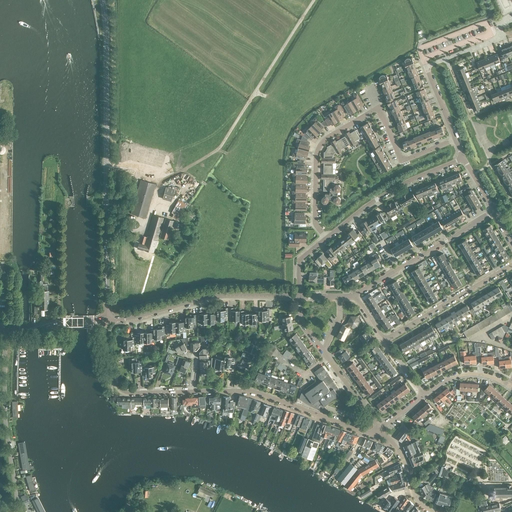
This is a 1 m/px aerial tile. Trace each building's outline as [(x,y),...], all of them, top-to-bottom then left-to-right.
[(509,57),(505,47),(501,49),(502,52),(499,53),(502,61),(505,59),(505,58),(509,57)] [(490,65),(495,63),(492,56),(487,58),(490,65)] [(403,61),(406,67),(414,63),(412,58),(410,58),(409,58),(408,58),(407,58),(406,59),(406,60),(405,60),(403,61)] [(485,67),(490,65),(487,58),(482,60),(485,67)] [(485,67),(482,60),(477,62),(480,69),(485,67)] [(414,64),(414,63),(406,67),(408,72),(416,69),(414,64)] [(465,67),(456,70),(458,75),(465,72),(464,70),(466,69),(465,67)] [(418,75),(416,69),(408,72),(410,78),(418,75)] [(378,78),(380,84),(388,80),(386,75),(384,75),(383,75),(382,75),(381,76),(380,76),(380,77),(378,78)] [(420,80),(418,75),(410,78),(413,83),(421,80),(420,80)] [(460,80),(462,85),(469,83),(467,77),(460,80)] [(389,80),(388,80),(380,84),(381,84),(383,89),(390,86),(388,81),(389,80)] [(418,88),(420,87),(420,88),(422,89),(425,88),(424,87),(421,80),(413,83),(415,89),(418,88)] [(464,91),(471,87),(469,83),(462,85),(464,91)] [(393,92),(390,86),(383,89),(385,95),(393,92)] [(425,88),(422,89),(420,88),(420,87),(418,88),(418,89),(419,91),(416,92),(418,97),(426,94),(427,94),(425,88)] [(466,90),(468,95),(476,92),(473,87),(466,90)] [(510,96),(507,88),(501,91),(504,98),(510,96)] [(391,101),(391,102),(394,101),(393,100),(393,98),(395,97),(393,92),(385,95),(384,95),(387,101),(389,100),(391,101)] [(356,98),(351,101),(356,111),(360,108),(359,107),(363,105),(357,94),(354,96),(356,98)] [(426,94),(418,97),(421,103),(428,100),(426,94)] [(470,100),(472,105),(480,102),(477,97),(470,100)] [(389,100),(387,101),(387,102),(390,109),(391,109),(398,105),(396,100),(394,101),(391,102),(391,101),(389,100)] [(431,105),(428,100),(421,103),(423,108),(431,105)] [(356,111),(351,101),(346,104),(344,101),(341,103),(348,114),(352,112),(352,113),(356,111)] [(337,110),(332,112),(337,122),(341,119),(340,118),(344,116),(338,105),(335,107),(337,110)] [(401,111),(398,105),(391,109),(390,109),(391,109),(393,114),(401,111)] [(433,111),(431,105),(423,108),(425,114),(433,111)] [(403,117),(401,111),(393,114),(395,120),(403,117)] [(425,114),(423,115),(424,117),(426,116),(428,120),(435,117),(433,111),(425,114)] [(337,122),(332,112),(327,115),(328,118),(325,119),(326,120),(324,121),(326,125),(326,126),(329,125),(333,123),(333,124),(337,122)] [(315,122),(311,126),(319,134),(322,131),(321,130),(324,126),(326,125),(324,121),(321,123),(315,117),(313,120),(315,122)] [(405,122),(403,117),(395,120),(397,125),(405,122)] [(361,127),(367,137),(374,133),(368,122),(361,127)] [(408,128),(405,122),(397,125),(400,131),(408,128)] [(319,134),(311,126),(307,130),(305,133),(311,139),(314,136),(315,137),(319,134)] [(441,126),(436,129),(439,136),(445,134),(444,133),(444,132),(444,131),(444,130),(444,129),(443,128),(442,128),(441,126)] [(431,131),(434,138),(439,136),(436,129),(431,131)] [(360,138),(355,130),(350,133),(353,139),(350,141),(351,144),(352,145),(356,143),(355,141),(360,138)] [(346,136),(341,138),(346,147),(351,144),(350,141),(353,139),(350,133),(349,131),(345,134),(346,136)] [(425,133),(429,141),(434,138),(431,131),(425,133)] [(381,143),(374,133),(367,137),(373,148),(381,143)] [(419,135),(423,143),(429,141),(425,133),(419,135)] [(419,135),(414,138),(417,145),(423,143),(419,135)] [(411,148),(408,140),(407,137),(406,138),(405,139),(405,140),(406,141),(402,142),(403,144),(403,145),(403,146),(403,147),(404,148),(405,149),(405,150),(411,148)] [(346,147),(341,138),(336,141),(335,140),(331,142),(332,144),(335,148),(338,146),(341,150),(346,147)] [(414,138),(408,140),(411,148),(417,145),(414,138)] [(297,139),(297,140),(296,142),(299,143),(298,149),(308,151),(310,147),(308,147),(309,142),(297,139)] [(332,144),(327,147),(327,148),(326,150),(333,154),(337,152),(338,154),(342,151),(341,150),(338,146),(335,148),(332,144)] [(138,146),(135,158),(164,166),(167,155),(138,146)] [(369,153),(381,174),(393,167),(381,146),(369,153)] [(308,151),(298,149),(297,154),(293,153),(292,157),(305,160),(306,155),(307,156),(308,151)] [(329,158),(333,158),(333,154),(326,150),(325,152),(324,152),(324,158),(322,158),(322,162),(324,162),(329,163),(329,158)] [(324,168),(333,168),(333,163),(335,163),(335,160),(335,158),(333,158),(329,158),(329,163),(324,162),(324,168)] [(497,167),(499,170),(507,164),(504,159),(495,165),(497,167)] [(296,168),(296,173),(306,173),(306,174),(307,174),(307,169),(306,169),(306,164),(298,164),(293,164),(293,168),(296,168)] [(507,168),(505,166),(499,170),(500,172),(501,175),(511,168),(510,169),(509,167),(507,168)] [(329,174),(333,174),(333,168),(324,168),(324,174),(321,174),(321,179),(323,179),(329,179),(329,174)] [(511,171),(511,168),(501,175),(503,177),(503,176),(504,179),(511,174),(511,172),(511,171)] [(456,172),(454,174),(457,182),(462,180),(459,173),(457,174),(456,172)] [(296,173),(293,173),(293,177),(296,177),(296,182),(306,182),(306,183),(307,183),(307,178),(306,178),(306,174),(306,173),(296,173)] [(323,185),(333,185),(333,179),(335,179),(335,174),(333,174),(329,174),(329,179),(323,179),(323,185)] [(457,182),(454,174),(450,175),(451,176),(449,177),(452,184),(457,182)] [(447,177),(444,178),(448,188),(448,189),(453,187),(449,177),(447,178),(447,177)] [(448,188),(444,178),(440,179),(441,180),(439,181),(442,188),(443,190),(448,188)] [(146,218),(155,184),(141,180),(131,213),(146,218)] [(296,182),(293,182),(293,186),(296,186),(296,191),(306,191),(306,192),(307,192),(307,187),(306,187),(306,183),(306,182),(296,182)] [(432,182),(430,184),(433,192),(438,190),(435,183),(433,184),(432,182)] [(433,192),(430,184),(426,185),(427,186),(425,187),(428,194),(429,197),(434,195),(433,192)] [(339,185),(333,185),(323,185),(323,191),(331,191),(331,192),(333,194),(331,196),(329,194),(325,194),(325,196),(324,196),(322,198),(322,201),(324,203),(327,203),(329,201),(329,200),(334,200),(334,201),(336,203),(339,203),(341,201),(341,199),(339,197),(337,197),(338,191),(339,191),(341,189),(341,187),(339,185)] [(162,198),(171,201),(174,189),(165,186),(162,198)] [(423,187),(420,188),(423,196),(428,194),(425,187),(423,188),(423,187)] [(423,196),(420,188),(416,189),(417,190),(415,191),(418,198),(423,196)] [(468,200),(475,196),(471,189),(462,195),(463,197),(466,196),(468,200)] [(296,191),(293,191),(293,195),(296,195),(296,200),(305,200),(305,201),(307,201),(307,196),(305,196),(306,192),(306,191),(296,191)] [(406,194),(404,195),(410,204),(411,206),(418,202),(413,193),(410,195),(409,193),(407,194),(406,194)] [(402,197),(400,198),(403,203),(400,205),(404,210),(406,214),(408,214),(408,207),(411,206),(410,204),(404,195),(402,196),(402,197)] [(468,200),(471,205),(478,200),(475,196),(468,200)] [(186,204),(179,200),(176,203),(179,205),(177,209),(176,209),(172,217),(178,220),(182,212),(181,212),(186,204)] [(296,200),(293,200),(293,204),(296,204),(296,209),(307,210),(307,205),(305,205),(305,201),(305,200),(296,200)] [(471,205),(474,210),(481,206),(478,200),(471,205)] [(392,202),(389,204),(395,212),(397,211),(398,212),(399,213),(404,210),(400,205),(397,206),(395,201),(392,203),(392,202)] [(395,212),(389,204),(387,205),(388,205),(385,207),(388,212),(386,213),(389,219),(396,215),(395,212)] [(456,211),(460,218),(464,216),(460,209),(456,211)] [(452,214),(456,221),(460,218),(456,211),(452,214)] [(382,214),(381,212),(376,215),(380,222),(381,224),(389,219),(386,213),(385,213),(384,212),(382,214)] [(306,222),(306,217),(305,216),(304,216),(304,213),(295,213),(295,216),(295,220),(294,220),(294,224),(299,224),(299,223),(305,223),(306,222)] [(446,217),(451,224),(456,221),(452,214),(446,217)] [(160,231),(163,218),(154,215),(144,245),(138,243),(137,248),(143,250),(153,252),(159,232),(160,231)] [(380,222),(376,215),(375,215),(376,215),(372,217),(373,218),(372,219),(375,225),(380,222)] [(446,217),(441,220),(446,227),(451,224),(446,217)] [(160,237),(168,240),(168,238),(170,238),(170,236),(169,235),(172,226),(176,227),(178,223),(173,222),(174,221),(165,218),(160,237)] [(375,225),(372,219),(370,220),(369,219),(366,221),(370,228),(375,225)] [(363,227),(360,229),(363,234),(371,230),(370,228),(366,221),(361,224),(363,227)] [(443,228),(439,221),(434,224),(439,231),(443,228)] [(439,231),(434,224),(430,226),(434,234),(439,231)] [(430,226),(425,229),(430,236),(434,234),(430,226)] [(483,230),(487,235),(494,231),(490,226),(483,230)] [(353,229),(349,232),(354,239),(358,236),(360,237),(362,235),(358,230),(356,232),(353,229)] [(430,236),(425,229),(421,231),(425,239),(430,236)] [(425,239),(421,231),(416,234),(421,242),(425,239)] [(497,236),(494,231),(487,235),(490,240),(497,236)] [(354,239),(349,232),(348,233),(346,235),(346,236),(345,237),(351,244),(355,241),(354,239)] [(293,234),(293,240),(289,240),(289,246),(299,246),(299,243),(300,242),(306,242),(306,234),(303,234),(302,233),(300,233),(299,234),(293,234)] [(421,242),(416,234),(412,237),(416,244),(421,242)] [(500,242),(497,236),(490,240),(493,246),(500,242)] [(351,244),(345,237),(344,238),(343,237),(340,240),(345,246),(349,243),(351,245),(351,244)] [(413,246),(409,238),(404,241),(409,248),(413,246)] [(345,246),(340,240),(337,243),(336,244),(342,252),(347,248),(345,246)] [(466,240),(459,244),(463,251),(470,246),(473,245),(472,243),(469,245),(466,240)] [(409,248),(404,241),(400,244),(404,251),(409,248)] [(503,247),(500,242),(493,246),(496,251),(503,247)] [(341,250),(336,244),(335,245),(334,245),(331,247),(336,253),(341,250)] [(404,251),(400,244),(395,246),(400,254),(404,251)] [(400,254),(395,246),(391,249),(395,256),(400,254)] [(472,250),(470,246),(463,251),(466,256),(473,251),(476,250),(475,248),(472,250)] [(329,254),(327,256),(331,261),(338,255),(336,253),(331,247),(326,251),(329,254)] [(506,252),(503,247),(496,251),(499,257),(506,252)] [(473,251),(466,256),(469,261),(476,256),(479,255),(478,253),(475,255),(473,251)] [(510,258),(506,252),(499,257),(502,262),(510,258)] [(371,261),(375,268),(381,265),(379,262),(382,261),(377,253),(376,254),(375,254),(370,257),(372,260),(371,261)] [(437,258),(439,262),(446,257),(443,253),(437,257),(436,256),(433,259),(434,261),(437,258)] [(320,267),(325,263),(329,268),(332,265),(323,254),(317,258),(318,259),(315,261),(320,267)] [(476,256),(469,261),(472,266),(479,262),(482,260),(481,258),(478,260),(476,256)] [(372,260),(370,257),(368,258),(370,262),(367,263),(366,264),(370,271),(375,268),(371,261),(372,260)] [(440,264),(442,267),(449,263),(446,257),(439,262),(436,264),(437,266),(440,264)] [(367,263),(365,260),(363,261),(365,265),(362,266),(361,267),(365,274),(370,271),(366,264),(367,263)] [(479,262),(472,266),(475,271),(482,267),(485,265),(484,264),(481,265),(479,262)] [(362,266),(360,263),(355,266),(357,269),(356,270),(360,277),(365,274),(361,267),(362,266)] [(445,272),(452,268),(449,263),(439,269),(440,271),(443,269),(445,272)] [(419,268),(412,272),(414,276),(422,272),(420,269),(423,267),(422,265),(418,267),(419,268)] [(357,269),(355,266),(353,267),(355,271),(351,272),(350,273),(355,280),(360,277),(356,270),(357,269)] [(484,270),(482,267),(475,271),(477,275),(484,271),(485,272),(488,270),(487,269),(484,270)] [(448,277),(455,273),(452,268),(445,272),(442,274),(443,276),(446,274),(448,277)] [(350,269),(349,270),(347,271),(349,274),(346,276),(343,278),(346,283),(349,282),(350,283),(355,280),(350,273),(351,272),(350,269)] [(324,279),(324,283),(324,284),(327,284),(327,285),(334,285),(334,270),(330,270),(330,277),(324,277),(324,279)] [(426,272),(425,270),(422,272),(414,276),(418,281),(425,277),(423,274),(426,272)] [(317,272),(310,272),(310,276),(309,276),(309,283),(324,283),(324,279),(317,279),(317,272)] [(451,282),(458,278),(455,273),(448,277),(445,279),(446,281),(449,279),(451,282)] [(428,275),(425,277),(418,281),(421,286),(428,282),(426,279),(429,277),(428,275)] [(455,289),(462,285),(458,278),(451,282),(448,284),(449,286),(452,284),(455,289)] [(431,280),(428,282),(421,286),(424,292),(431,287),(429,284),(432,282),(431,280)] [(392,289),(399,285),(397,281),(390,285),(389,284),(386,286),(387,288),(390,286),(392,289)] [(395,294),(402,290),(399,285),(392,289),(389,291),(390,293),(393,291),(395,294)] [(434,285),(431,287),(424,292),(427,297),(434,293),(432,289),(435,287),(434,285)] [(39,295),(48,295),(48,290),(47,290),(47,287),(40,287),(40,291),(40,295),(39,295)] [(493,290),(497,297),(502,294),(498,287),(493,290)] [(396,296),(398,300),(405,295),(402,290),(395,294),(392,297),(393,299),(396,296)] [(487,293),(492,300),(497,297),(493,290),(487,293)] [(437,291),(434,293),(427,297),(430,303),(438,299),(435,294),(438,293),(437,291)] [(482,296),(486,303),(492,300),(487,293),(482,296)] [(366,299),(369,304),(375,300),(377,299),(380,297),(381,296),(380,294),(373,298),(372,295),(366,299)] [(39,295),(38,295),(38,298),(39,298),(40,303),(40,304),(48,304),(48,303),(48,295),(39,295)] [(401,305),(408,301),(405,295),(398,300),(395,302),(396,304),(399,302),(401,305)] [(477,300),(481,306),(486,303),(482,296),(477,300)] [(377,303),(375,300),(369,304),(373,309),(378,305),(377,303)] [(472,304),(470,305),(474,313),(482,309),(481,306),(477,300),(471,303),(472,304)] [(404,310),(411,306),(408,301),(401,305),(398,307),(399,309),(403,307),(404,310)] [(373,309),(376,314),(383,309),(382,307),(380,308),(378,305),(373,309)] [(467,305),(462,308),(466,315),(467,315),(470,313),(472,317),(475,314),(474,313),(472,310),(470,311),(467,305)] [(408,316),(415,312),(411,306),(404,310),(401,312),(402,314),(406,312),(408,316)] [(228,321),(228,308),(224,308),(224,311),(218,311),(218,321),(228,321)] [(234,308),(230,308),(230,322),(233,322),(233,321),(240,321),(240,312),(240,311),(234,311),(234,308)] [(462,308),(457,311),(461,318),(462,318),(465,316),(467,320),(469,318),(467,315),(466,315),(462,308)] [(265,311),(259,311),(259,312),(260,312),(260,321),(270,321),(270,309),(265,309),(265,311)] [(376,314),(379,319),(385,315),(383,313),(385,312),(383,309),(376,314)] [(218,311),(214,311),(214,314),(208,314),(208,324),(218,324),(218,321),(218,311)] [(451,315),(455,321),(456,321),(459,319),(462,323),(464,321),(462,318),(461,318),(457,311),(451,315)] [(202,312),(198,312),(198,324),(208,324),(208,314),(202,314),(202,312)] [(244,312),(240,312),(240,321),(240,324),(249,324),(250,314),(244,314),(244,312)] [(260,312),(259,312),(256,312),(256,314),(250,314),(249,324),(260,324),(260,321),(260,312)] [(282,318),(284,324),(292,323),(291,316),(287,317),(287,314),(281,315),(281,318),(282,318)] [(192,318),(186,318),(186,320),(186,327),(196,327),(196,315),(192,315),(192,318)] [(393,317),(392,315),(387,318),(385,315),(379,319),(382,324),(397,315),(396,315),(393,317)] [(398,318),(397,315),(382,324),(386,329),(391,326),(390,323),(392,322),(398,318)] [(450,324),(451,324),(454,322),(456,326),(458,324),(456,321),(455,321),(451,315),(446,317),(450,324)] [(351,317),(348,322),(351,327),(358,327),(360,321),(357,316),(351,317)] [(441,320),(445,328),(446,327),(449,325),(451,329),(453,328),(451,324),(450,324),(446,317),(441,320)] [(186,327),(186,320),(182,320),(182,322),(176,322),(176,332),(186,332),(186,327)] [(445,328),(441,320),(436,324),(440,331),(444,328),(446,332),(448,331),(446,327),(445,328)] [(176,332),(176,322),(169,322),(169,325),(166,325),(166,334),(176,334),(176,332)] [(350,328),(351,327),(348,322),(344,325),(343,325),(338,335),(337,336),(337,338),(339,338),(344,340),(350,328)] [(293,329),(292,323),(284,324),(285,331),(293,329)] [(431,326),(427,329),(431,336),(434,334),(436,337),(439,336),(436,333),(431,326)] [(164,339),(164,327),(160,327),(160,329),(154,329),(154,330),(154,339),(155,339),(164,339)] [(422,332),(426,339),(429,337),(431,341),(433,339),(431,336),(427,329),(422,332)] [(155,343),(155,339),(154,339),(154,330),(149,330),(149,333),(144,333),(144,343),(155,343)] [(369,339),(372,337),(367,331),(360,336),(364,342),(362,344),(364,347),(370,343),(368,340),(368,339),(369,339)] [(422,332),(417,335),(421,342),(424,340),(426,344),(428,342),(426,339),(422,332)] [(144,343),(144,333),(138,333),(138,336),(134,336),(134,338),(135,338),(135,344),(144,344),(144,343)] [(289,339),(293,344),(300,339),(296,333),(289,339)] [(502,333),(499,334),(492,339),(500,343),(504,334),(502,333)] [(417,335),(412,338),(416,345),(419,343),(421,347),(423,345),(421,342),(417,335)] [(135,344),(135,338),(131,338),(131,340),(124,340),(124,350),(125,350),(125,351),(125,352),(128,352),(129,352),(129,350),(135,350),(135,344)] [(412,338),(406,341),(410,348),(414,346),(416,350),(418,349),(416,345),(412,338)] [(304,344),(300,339),(293,344),(297,349),(304,344)] [(400,345),(404,352),(408,349),(411,353),(413,352),(410,348),(406,341),(400,345)] [(197,351),(200,347),(200,342),(195,342),(195,343),(190,343),(191,351),(197,351)] [(183,354),(187,351),(187,349),(184,344),(180,346),(176,348),(178,352),(183,354)] [(308,349),(304,344),(297,349),(301,354),(308,349)] [(473,355),(470,356),(470,363),(477,362),(476,356),(479,356),(478,347),(478,344),(475,344),(476,352),(473,352),(473,355)] [(371,349),(375,355),(381,350),(377,345),(371,349)] [(480,347),(478,347),(479,356),(481,355),(482,364),(488,364),(487,353),(484,353),(481,353),(481,347),(480,347)] [(350,356),(346,351),(344,352),(342,348),(336,352),(343,362),(350,356)] [(207,354),(208,354),(208,349),(203,349),(200,352),(200,358),(208,358),(207,354)] [(311,354),(308,349),(301,354),(305,360),(311,354)] [(375,355),(379,360),(385,356),(381,350),(375,355)] [(466,350),(461,351),(461,358),(464,358),(465,363),(470,363),(470,356),(466,356),(466,350)] [(493,352),(487,353),(488,364),(494,363),(493,357),(496,357),(495,351),(492,351),(493,352)] [(248,367),(251,358),(245,356),(246,353),(243,352),(239,364),(248,367)] [(316,360),(311,354),(305,360),(309,365),(308,366),(309,368),(314,365),(312,362),(316,360)] [(379,360),(383,365),(389,361),(385,356),(379,360)] [(458,362),(454,356),(449,358),(453,365),(458,362)] [(236,358),(225,357),(225,360),(224,367),(230,368),(230,370),(234,371),(236,358)] [(453,365),(449,358),(444,361),(448,368),(453,365)] [(139,374),(143,374),(143,366),(143,362),(135,362),(135,359),(130,359),(130,366),(132,366),(133,372),(139,372),(139,374)] [(186,360),(184,359),(179,371),(186,374),(186,372),(191,372),(189,367),(191,362),(186,360)] [(218,369),(224,370),(224,367),(225,360),(215,359),(213,371),(218,371),(218,369)] [(383,365),(387,370),(393,366),(389,361),(383,365)] [(448,368),(444,361),(439,363),(442,370),(448,368)] [(170,364),(168,363),(165,372),(166,373),(166,374),(168,374),(169,374),(172,375),(175,365),(173,365),(174,363),(171,362),(170,364)] [(347,367),(350,371),(357,367),(353,363),(347,367)] [(442,370),(439,363),(433,366),(437,373),(442,370)] [(153,365),(143,366),(143,374),(143,375),(146,375),(146,377),(153,377),(153,373),(155,373),(155,367),(153,367),(153,365)] [(321,381),(322,382),(324,381),(323,379),(329,375),(323,366),(314,372),(321,381)] [(391,376),(397,372),(393,366),(387,370),(391,376)] [(437,373),(433,366),(428,369),(432,376),(437,373)] [(350,371),(353,376),(360,371),(357,367),(350,371)] [(432,376),(428,369),(423,371),(427,379),(432,376)] [(353,376),(357,381),(363,376),(360,371),(353,376)] [(268,385),(272,374),(266,372),(265,375),(262,383),(268,385)] [(256,381),(262,383),(265,375),(259,373),(256,381)] [(278,377),(272,374),(268,385),(274,388),(277,379),(278,377)] [(334,381),(329,375),(323,379),(324,381),(322,382),(321,381),(318,384),(316,381),(304,389),(305,390),(302,393),(301,393),(299,398),(304,402),(310,405),(316,408),(321,410),(324,409),(325,406),(324,406),(329,402),(339,395),(338,395),(341,392),(335,384),(335,385),(333,381),(334,381)] [(357,381),(361,385),(367,381),(363,376),(357,381)] [(284,382),(277,379),(274,388),(281,390),(284,382)] [(361,385),(364,390),(370,386),(367,381),(361,385)] [(290,384),(284,382),(281,390),(282,390),(287,392),(290,384)] [(466,383),(460,382),(460,389),(456,389),(456,394),(460,394),(460,390),(466,391),(466,383)] [(296,386),(290,384),(287,392),(293,394),(296,386)] [(405,394),(410,390),(405,384),(401,387),(405,394)] [(484,390),(489,394),(494,389),(489,385),(484,390)] [(364,390),(368,395),(374,391),(370,386),(364,390)] [(401,397),(405,394),(401,387),(396,391),(401,397)] [(445,390),(443,392),(448,397),(450,400),(456,395),(456,394),(452,390),(450,391),(448,388),(445,390)] [(489,394),(493,398),(498,393),(494,389),(489,394)] [(395,401),(401,397),(396,391),(391,394),(395,401)] [(448,397),(443,392),(439,395),(443,401),(446,399),(450,404),(452,403),(450,400),(448,397)] [(493,398),(497,402),(502,396),(498,393),(493,398)] [(391,404),(395,401),(391,394),(386,398),(391,404)] [(443,401),(439,395),(434,399),(440,407),(442,406),(440,403),(443,401)] [(208,396),(199,397),(200,407),(206,407),(206,404),(208,404),(208,396)] [(230,397),(223,396),(223,412),(233,412),(236,401),(233,401),(233,400),(229,400),(230,397)] [(249,398),(240,396),(238,404),(239,404),(238,406),(245,408),(242,415),(247,416),(250,407),(253,399),(249,398)] [(497,402),(502,406),(507,400),(502,396),(497,402)] [(185,399),(182,399),(182,403),(183,405),(181,405),(180,410),(184,409),(184,407),(186,407),(186,405),(191,404),(191,406),(192,406),(192,397),(185,398),(185,399)] [(131,398),(117,398),(117,404),(123,404),(123,408),(131,408),(131,404),(131,398)] [(131,404),(131,409),(134,409),(136,406),(136,404),(142,405),(142,398),(131,398),(131,404)] [(160,405),(160,398),(152,398),(152,405),(152,406),(159,406),(159,405),(160,405)] [(169,398),(160,398),(160,405),(160,407),(168,407),(168,411),(171,411),(171,407),(168,407),(169,398)] [(386,408),(391,404),(386,398),(381,401),(386,408)] [(261,402),(254,400),(250,411),(255,413),(253,419),(256,420),(258,414),(259,414),(262,405),(260,405),(261,402)] [(502,406),(507,410),(511,405),(507,400),(502,406)] [(386,408),(381,401),(377,404),(382,411),(386,408)] [(257,420),(259,421),(262,414),(268,417),(272,406),(263,403),(257,420)] [(433,408),(428,403),(423,407),(428,413),(433,408)] [(278,409),(274,407),(270,418),(272,419),(271,421),(273,422),(274,420),(278,409)] [(428,413),(423,407),(418,412),(423,417),(428,413)] [(283,410),(278,409),(274,420),(273,423),(279,425),(280,421),(279,421),(283,410)] [(289,412),(285,410),(281,421),(279,426),(283,427),(284,425),(285,422),(287,418),(289,412)] [(296,414),(289,412),(287,418),(285,422),(284,425),(289,427),(288,429),(290,430),(292,424),(290,423),(293,417),(294,418),(296,414)] [(423,417),(418,412),(413,417),(417,422),(423,417)] [(304,417),(298,415),(296,422),(294,421),(293,424),(294,424),(292,429),(295,430),(297,425),(300,426),(304,417)] [(311,419),(304,417),(300,426),(300,427),(307,430),(311,419)] [(325,425),(320,423),(319,424),(318,424),(312,440),(308,439),(302,456),(313,460),(321,436),(325,425)] [(331,426),(326,425),(325,425),(321,436),(320,439),(323,440),(324,437),(327,438),(328,435),(331,426)] [(334,427),(331,426),(328,435),(327,438),(330,439),(328,443),(329,444),(331,440),(336,428),(334,427)] [(410,431),(409,430),(404,426),(396,438),(401,442),(410,431)] [(342,430),(336,428),(331,440),(329,444),(333,445),(336,439),(342,430)] [(347,432),(342,430),(336,439),(339,441),(336,446),(339,447),(338,449),(340,450),(342,446),(340,445),(342,442),(341,442),(343,439),(347,432)] [(352,434),(347,432),(343,439),(347,440),(349,441),(352,434)] [(358,436),(352,434),(349,441),(347,440),(346,442),(348,443),(348,444),(351,445),(351,446),(352,446),(355,444),(356,444),(359,436),(358,436)] [(307,438),(303,437),(297,451),(301,452),(307,438)] [(367,439),(366,439),(362,446),(369,449),(371,446),(373,441),(367,439)] [(412,443),(404,447),(407,456),(416,453),(414,449),(416,448),(418,453),(422,451),(418,440),(414,442),(414,443),(412,443)] [(25,442),(20,443),(23,468),(29,467),(25,442)] [(380,444),(375,442),(373,447),(371,446),(369,449),(376,452),(380,444)] [(380,444),(376,452),(378,453),(378,454),(378,455),(380,454),(380,453),(382,451),(384,446),(380,444)] [(393,452),(388,448),(384,451),(382,453),(388,458),(393,452)] [(480,458),(483,452),(478,449),(477,450),(474,448),(471,453),(473,453),(472,455),(474,456),(471,461),(479,466),(483,460),(480,458)] [(422,452),(409,457),(413,467),(425,462),(423,457),(424,456),(422,452)] [(373,470),(376,468),(377,469),(379,467),(376,462),(378,461),(377,459),(369,463),(373,470)] [(344,485),(357,469),(354,466),(350,463),(337,479),(344,485)] [(369,472),(373,470),(369,464),(362,467),(366,475),(370,473),(369,472)] [(401,466),(400,464),(392,468),(389,469),(390,471),(384,474),(386,478),(394,474),(393,473),(402,470),(401,466)] [(439,476),(442,477),(443,474),(447,475),(448,471),(446,470),(447,465),(443,464),(440,473),(439,476)] [(363,476),(366,475),(362,467),(358,470),(355,474),(361,479),(363,476)] [(405,482),(402,471),(398,472),(399,477),(390,479),(392,486),(392,485),(405,482)] [(429,482),(437,474),(434,471),(426,479),(429,482)] [(358,481),(361,479),(355,474),(350,480),(357,485),(359,482),(358,481)] [(32,476),(26,477),(31,493),(36,491),(32,476)] [(357,485),(350,480),(345,486),(351,491),(353,487),(354,488),(357,485)] [(405,482),(392,485),(394,492),(407,488),(405,482)] [(213,496),(216,492),(201,485),(198,489),(213,496)] [(419,489),(422,493),(423,495),(426,498),(430,491),(429,491),(426,485),(419,489)] [(511,495),(511,488),(511,485),(507,485),(507,487),(494,488),(491,488),(491,490),(490,490),(490,493),(490,495),(494,495),(494,497),(501,497),(508,497),(508,496),(511,495)] [(392,491),(389,486),(378,493),(381,498),(386,495),(389,493),(390,493),(391,492),(392,491)] [(372,492),(370,488),(360,494),(363,498),(372,492)] [(436,493),(430,491),(426,498),(433,501),(436,493)] [(449,506),(452,497),(440,493),(437,502),(449,506)] [(404,508),(409,500),(405,496),(401,502),(398,506),(403,509),(404,508)] [(39,497),(33,501),(38,511),(44,511),(46,511),(39,497)] [(384,502),(379,508),(383,510),(382,511),(393,511),(401,501),(396,498),(392,503),(388,504),(384,502)] [(414,505),(409,500),(404,508),(409,511),(414,505)] [(482,505),(480,506),(480,511),(490,511),(492,511),(490,505),(487,506),(486,501),(481,502),(482,505)] [(492,503),(490,503),(490,505),(492,511),(501,510),(499,503),(492,504),(492,503)]
